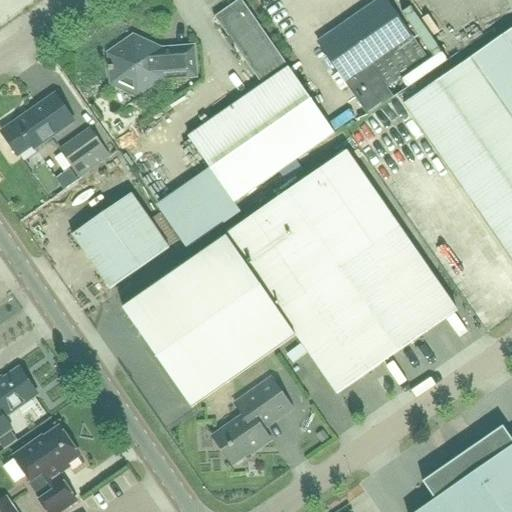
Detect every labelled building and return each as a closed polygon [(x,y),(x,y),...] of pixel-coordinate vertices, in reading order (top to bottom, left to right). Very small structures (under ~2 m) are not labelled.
[(260,84),(287,66),(241,0),(215,18),(260,84)] [(368,116),(394,99),(387,89),(428,61),(411,38),(384,0),(382,0),(318,44),(368,116)] [(511,260),(511,30),(404,105),(511,260)] [(158,52),(134,40),(111,56),(114,83),(138,95),(161,79),(195,76),(192,49),(158,52)] [(234,204),(335,135),(289,69),(189,139),(234,204)] [(35,150),(75,123),(55,95),(1,133),(18,157),(32,147),(35,150)] [(112,143),(119,139),(111,127),(104,132),(112,143)] [(60,150),(74,170),(80,179),(110,159),(103,150),(90,130),(60,150)] [(227,236),(228,238),(296,336),(337,395),(457,312),(346,153),(227,236)] [(110,290),(169,249),(131,195),(72,236),(110,290)] [(435,251),(472,300),(499,281),(463,231),(435,251)] [(191,409),(296,336),(228,238),(123,310),(191,409)] [(37,396),(19,370),(0,382),(0,438),(12,430),(4,418),(37,396)] [(260,450),(271,442),(262,430),(277,420),(294,409),(272,379),(235,405),(243,417),(213,438),(232,465),(258,447),(260,450)] [(79,456),(59,428),(43,440),(42,439),(14,458),(30,482),(27,484),(46,511),(60,511),(76,501),(58,475),(69,467),(67,464),(79,456)] [(511,511),(511,440),(503,428),(423,483),(435,501),(418,511),(511,511)] [(0,501),(0,511),(17,511),(7,496),(0,501)]
